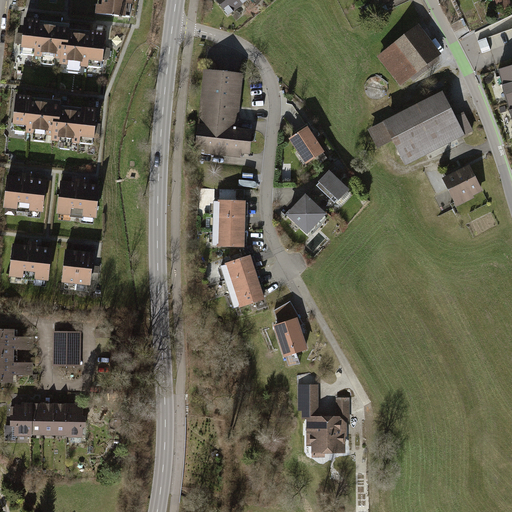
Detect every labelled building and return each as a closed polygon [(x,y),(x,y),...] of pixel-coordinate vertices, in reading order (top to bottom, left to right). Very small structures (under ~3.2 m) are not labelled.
[(94,0),(93,16),(114,18),(128,20),(130,0),(94,0)] [(214,0),(229,18),(251,0),(214,0)] [(382,0),(388,9),(403,0),(382,0)] [(508,0),(496,0),(501,10),(511,5),(508,0)] [(27,20),(24,54),(67,58),(66,65),(105,69),(108,35),(69,32),(70,24),(27,20)] [(418,24),(375,59),(402,92),(445,57),(418,24)] [(486,39),(478,42),(482,53),(490,50),(486,39)] [(511,67),(498,71),(511,122),(511,67)] [(244,76),(204,71),(196,154),(241,159),(242,155),(251,156),(253,131),(238,129),(244,76)] [(464,140),(442,96),(375,129),(397,173),(464,140)] [(60,101),(17,97),(13,135),(56,139),(55,147),(94,151),(98,113),(59,109),(60,101)] [(307,166),(326,154),(309,128),(290,140),(307,166)] [(330,172),(317,188),(336,205),(339,202),(340,203),(351,191),(337,179),(342,174),(336,168),(331,173),(330,172)] [(468,168),(443,179),(456,208),(481,197),(468,168)] [(10,181),(6,219),(48,223),(52,185),(10,181)] [(62,186),(59,224),(101,228),(105,190),(62,186)] [(307,197),(287,217),(309,236),(328,216),(307,197)] [(213,202),(213,249),(246,250),(247,203),(213,202)] [(15,248),(11,287),(54,291),(57,253),(15,248)] [(66,292),(80,293),(84,256),(69,254),(66,292)] [(80,293),(96,295),(98,276),(99,257),(84,256),(80,293)] [(253,257),(221,267),(235,313),(267,303),(253,257)] [(279,328),(275,329),(284,361),(310,352),(301,326),(304,325),(291,302),(274,312),(279,328)] [(0,331),(0,348),(19,348),(20,332),(0,331)] [(85,338),(55,337),(55,371),(84,371),(85,338)] [(0,348),(0,364),(19,365),(19,348),(0,348)] [(46,349),(46,366),(54,366),(54,350),(46,349)] [(0,364),(0,380),(19,381),(19,365),(0,364)] [(0,380),(0,397),(18,398),(19,381),(0,380)] [(319,384),(298,384),(298,410),(301,411),(302,419),(306,419),(306,446),(311,446),(311,457),(325,457),(325,453),(346,453),(346,436),(347,436),(347,422),(345,421),(350,420),(350,397),(336,398),(336,415),(318,415),(319,384)] [(17,447),(31,447),(32,411),(18,411),(17,447)] [(31,447),(46,448),(46,411),(32,411),(31,447)] [(46,448),(60,448),(61,411),(46,411),(46,448)] [(60,448),(74,448),(75,412),(61,411),(60,448)] [(74,448),(89,449),(89,412),(75,412),(74,448)]
